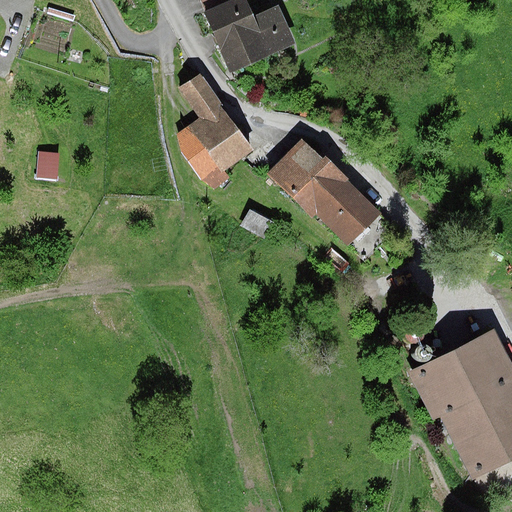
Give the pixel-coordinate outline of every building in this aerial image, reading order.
[(200,0),(206,12),(232,1),(231,0),(200,0)] [(206,12),(203,13),(229,73),(270,56),(253,17),(245,0),(233,0),(232,1),(206,12)] [(278,5),(253,17),(270,56),(296,44),(278,5)] [(223,105),(200,74),(179,89),(200,117),(177,133),(180,153),(201,180),(214,190),(230,178),(226,172),(254,151),(221,107),(223,105)] [(322,160),(301,140),(266,174),(312,218),(316,215),(348,245),(381,214),(325,156),(322,160)] [(58,154),(38,152),(36,178),(56,180),(58,154)] [(250,210),(241,226),(266,240),(275,224),(250,210)] [(410,342),(413,343),(416,342),(419,340),(420,338),(421,335),(421,332),(421,329),(419,327),(417,325),(414,325),(411,325),(408,325),(406,327),(404,330),(403,333),(403,336),(405,339),(407,341),(410,342)] [(511,360),(496,330),(410,373),(435,421),(445,416),(478,480),(511,462),(511,360)] [(420,362),(423,362),(426,362),(429,360),(431,358),(432,355),(432,352),(431,349),(429,347),(427,345),(424,344),(422,344),(419,345),(416,347),(415,349),(414,352),(414,355),(415,358),(417,361),(420,362)]
